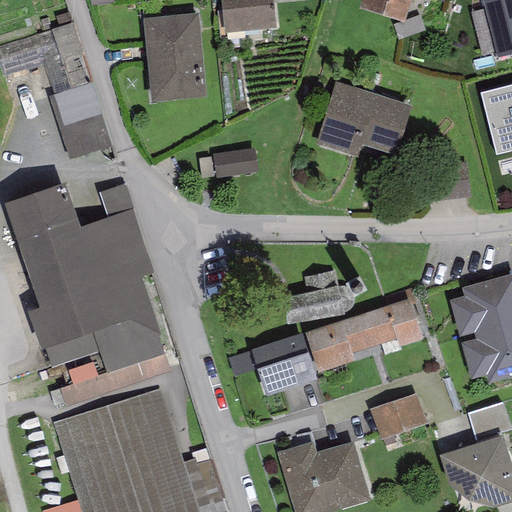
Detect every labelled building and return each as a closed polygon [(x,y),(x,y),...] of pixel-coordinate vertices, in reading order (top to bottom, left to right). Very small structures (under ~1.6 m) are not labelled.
[(220,0),(224,35),(275,31),(272,0),(220,0)] [(404,26),(412,0),(361,0),(358,12),(404,26)] [(511,0),(484,0),(485,2),(483,3),(498,61),(511,57),(511,0)] [(197,16),(143,21),(150,105),(205,100),(197,16)] [(79,22),(0,42),(0,54),(6,76),(48,65),(72,157),(112,147),(79,22)] [(412,109),(335,83),(314,146),(358,161),(361,150),(362,148),(395,159),(412,109)] [(511,87),(480,95),(495,158),(511,153),(511,87)] [(212,156),(215,180),(257,175),(254,151),(212,156)] [(435,167),(438,202),(470,199),(466,164),(435,167)] [(64,186),(3,207),(38,312),(29,315),(45,362),(49,361),(52,370),(99,354),(107,375),(163,356),(158,340),(161,339),(140,279),(156,273),(126,186),(99,195),(108,223),(80,232),(69,201),(64,186)] [(307,301),(283,306),(287,328),(348,319),(345,307),(368,298),(359,280),(338,288),(326,277),(306,280),(307,301)] [(511,277),(461,291),(463,299),(449,303),(458,339),(474,335),(475,342),(461,346),(471,383),(486,379),(488,387),(511,380),(511,277)] [(409,302),(304,335),(317,376),(353,364),(351,356),(396,342),(398,350),(422,342),(409,302)] [(301,337),(228,360),(233,378),(256,371),(264,399),(315,383),(306,355),(301,337)] [(53,426),(80,511),(198,511),(161,393),(53,426)] [(415,395),(369,411),(380,442),(426,426),(415,395)] [(474,448),(439,458),(449,488),(467,505),(493,511),(511,506),(511,472),(502,440),(474,448)] [(278,454),(294,511),(341,511),(369,504),(353,444),(326,452),(315,454),(313,445),(278,454)]
